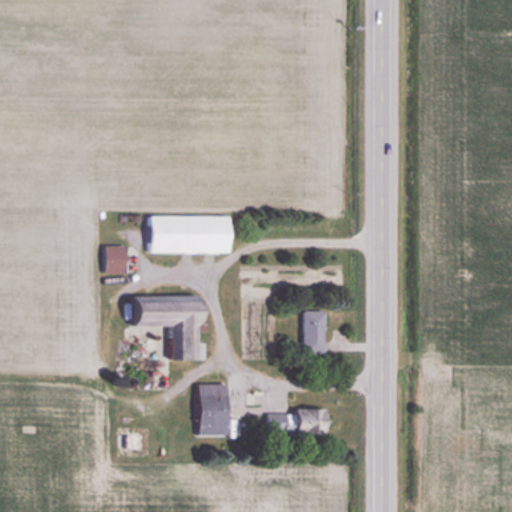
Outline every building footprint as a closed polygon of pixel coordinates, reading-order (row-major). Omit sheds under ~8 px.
[(227,252),(227,214),(146,214),(146,252),(227,252)] [(102,272),(123,272),(123,245),(102,245),(102,272)] [(131,326),(168,325),(168,359),(202,359),(202,343),(197,343),(196,295),(131,296),(131,326)] [(323,310),(301,309),(301,352),(322,352),(323,310)] [(225,384),(196,384),(196,436),(225,436),(225,384)] [(265,413),(264,437),(324,438),(324,408),(293,408),(293,413),(265,413)]
